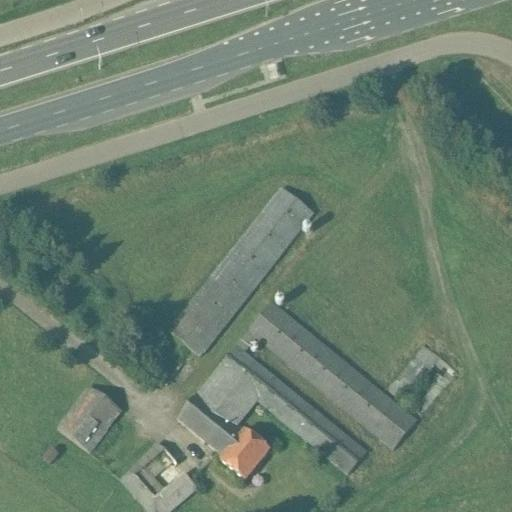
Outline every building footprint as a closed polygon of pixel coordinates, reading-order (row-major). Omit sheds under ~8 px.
[(281,189),(197,297),(169,334),(200,358),(312,214),(281,189)] [(270,305),(176,420),(221,458),(217,463),(243,484),(269,453),(237,427),(255,405),(346,479),(365,456),(242,355),(255,340),(393,453),(417,424),(270,305)] [(423,346),(386,391),(402,404),(400,407),(417,421),(456,373),(423,346)] [(89,388),(56,431),(89,455),(121,413),(89,388)] [(157,446),(126,472),(160,511),(171,511),(196,491),(157,446)]
